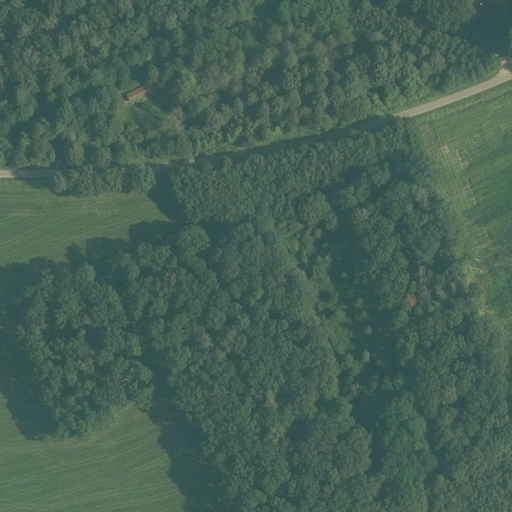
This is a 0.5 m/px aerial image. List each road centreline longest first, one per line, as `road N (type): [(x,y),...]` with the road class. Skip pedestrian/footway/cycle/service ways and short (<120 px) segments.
road 1 (unclassified): [(0,174),(273,153),(408,116),(511,75)]
road 2 (track): [(42,109),(274,0)]
road 3 (track): [(337,0),(491,55),(499,81)]
road 4 (track): [(511,444),(372,511)]
